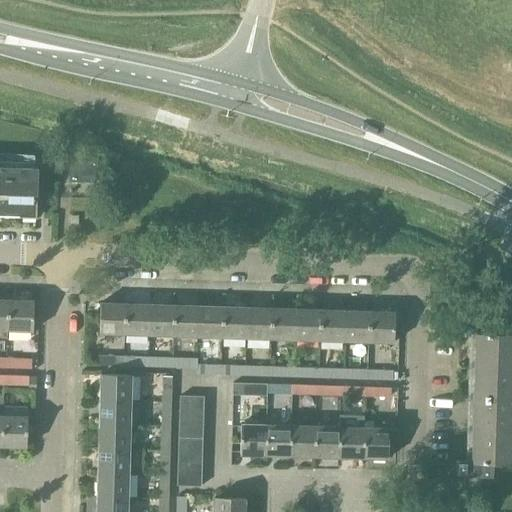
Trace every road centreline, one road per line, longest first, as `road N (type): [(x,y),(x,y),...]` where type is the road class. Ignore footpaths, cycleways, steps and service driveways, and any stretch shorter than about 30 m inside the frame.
road 1 (residential): [(414,493),(416,276),(395,267),(59,255)]
road 2 (secondary): [(511,203),(370,137),(235,98)]
road 3 (secondary): [(235,98),(0,42)]
road 4 (residential): [(51,483),(59,255)]
road 5 (residential): [(285,511),(286,488),(414,493)]
